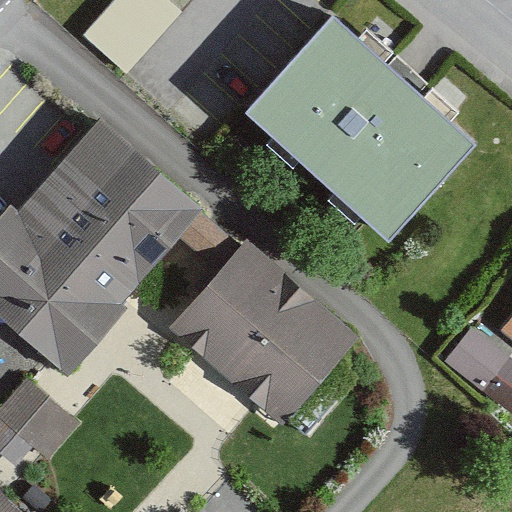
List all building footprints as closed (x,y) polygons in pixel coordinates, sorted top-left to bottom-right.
[(76,0),(67,11),(118,57),(169,0),(76,0)] [(329,0),(305,0),(230,83),(389,226),(475,131),(329,0)] [(197,200),(93,116),(23,202),(10,191),(0,203),(0,303),(69,359),(197,200)] [(355,329),(242,234),(175,313),(287,408),(355,329)] [(511,315),(501,330),(511,338),(511,315)] [(446,355),(511,404),(511,347),(473,318),(446,355)] [(30,369),(0,401),(0,445),(24,468),(76,411),(30,369)] [(0,511),(28,511),(0,487),(0,511)]
